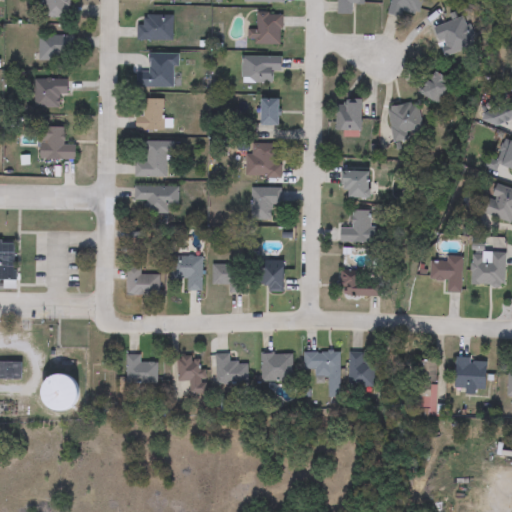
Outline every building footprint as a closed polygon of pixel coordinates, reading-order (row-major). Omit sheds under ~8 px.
[(71,0),(71,20),(46,20),(46,0),(71,0)] [(351,5),(351,15),(338,15),(338,0),(365,0),(365,5),(351,5)] [(402,19),(388,15),(391,0),(423,0),(419,16),(403,12),(402,19)] [(282,45),(256,45),(256,15),(282,15),(282,45)] [(144,27),(144,16),(173,16),(173,42),(137,42),(137,27),(144,27)] [(435,30),(465,18),(476,46),(447,58),(435,30)] [(38,62),(38,37),(73,37),(73,62),(38,62)] [(176,89),(137,89),(137,76),(148,76),(148,55),(175,55),(176,89)] [(242,84),(242,58),(283,58),(283,73),(273,73),(273,84),(242,84)] [(441,108),(422,95),(437,73),(456,86),(441,108)] [(59,109),(33,109),(33,80),(69,80),(69,97),(59,97),(59,109)] [(511,128),(484,120),(488,105),(509,111),(511,99),(511,128)] [(262,100),(280,100),(280,127),(262,127),(262,100)] [(164,132),(143,132),(143,101),(164,101),(164,132)] [(363,102),(363,133),(335,133),(335,102),(363,102)] [(393,142),(389,108),(418,104),(422,138),(393,142)] [(41,161),(41,128),(65,128),(65,147),(76,147),(76,161),(41,161)] [(167,178),(135,178),(135,163),(147,163),(147,143),(175,143),(175,155),(167,155),(167,178)] [(511,144),(511,170),(503,168),(510,144),(511,144)] [(247,178),(247,145),(281,145),(281,178),(247,178)] [(371,200),(348,200),(348,192),(342,192),(342,172),(371,172),(371,200)] [(511,191),(511,225),(484,214),(495,185),(511,191)] [(170,215),(145,215),(145,204),(135,204),(135,188),(179,188),(179,209),(170,209),(170,215)] [(250,221),(250,188),(282,188),(282,207),(272,207),(272,221),(250,221)] [(340,244),(340,229),(352,229),(352,211),(373,211),(373,244),(340,244)] [(0,243),(16,243),(16,282),(0,282),(0,243)] [(472,286),(472,253),(505,253),(505,286),(472,286)] [(170,279),(170,257),(202,257),(202,291),(189,291),(189,279),(170,279)] [(462,257),(461,293),(447,293),(447,281),(430,280),(430,262),(446,262),(446,257),(462,257)] [(228,294),(228,285),(212,285),(212,265),(244,265),(244,294),(228,294)] [(285,292),(269,292),(269,286),(260,286),(260,265),(285,265),(285,292)] [(159,296),(126,296),(126,267),(141,267),(141,275),(159,275),(159,296)] [(381,273),(380,298),(340,296),(340,271),(381,273)] [(340,352),(340,397),(329,397),(329,378),(315,378),(315,370),(304,370),(304,352),(340,352)] [(216,354),(230,354),(230,362),(241,362),(241,385),(216,385),(216,354)] [(261,383),(261,354),(293,354),(293,383),(261,383)] [(157,384),(126,384),(126,355),(140,355),(140,363),(157,363),(157,384)] [(349,356),(375,356),(375,389),(349,389),(349,356)] [(178,381),(178,358),(205,358),(205,393),(190,393),(190,381),(178,381)] [(486,393),(456,393),(456,359),(486,359),(486,393)] [(436,386),(411,386),(411,360),(436,360),(436,386)] [(0,362),(22,362),(22,380),(0,380),(0,362)] [(61,413),(42,399),(60,373),(80,387),(61,413)]
